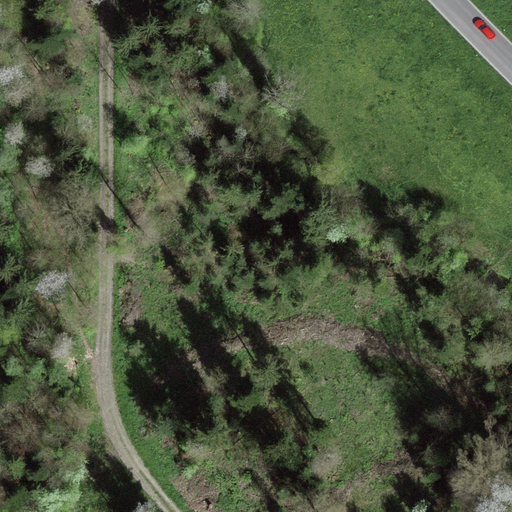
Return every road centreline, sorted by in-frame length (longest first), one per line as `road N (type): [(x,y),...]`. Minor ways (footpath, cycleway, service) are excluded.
road 1 (track): [(177,511),(121,442),(107,356),(109,0)]
road 2 (track): [(1,0),(29,51),(44,114),(87,370),(121,442)]
